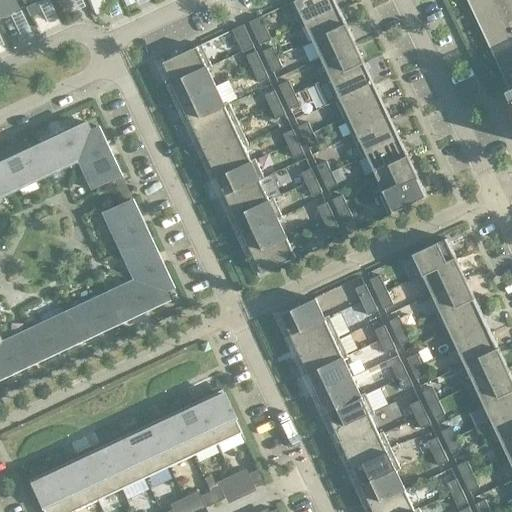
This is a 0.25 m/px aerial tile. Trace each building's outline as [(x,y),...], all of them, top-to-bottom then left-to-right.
[(1,0),(0,0),(0,19),(19,10),(14,0),(4,0),(2,1),(1,0)] [(89,0),(97,16),(108,10),(103,1),(104,0),(89,0)] [(337,7),(334,0),(296,0),(290,3),(301,27),(306,25),(305,23),(338,8),(337,7)] [(511,0),(467,0),(479,23),(511,7),(511,0)] [(41,12),(37,3),(27,8),(31,17),(41,12)] [(347,25),(338,6),(337,7),(338,8),(305,23),(306,25),(313,41),(347,25)] [(511,7),(479,23),(509,87),(510,87),(511,85),(511,7)] [(260,44),(272,39),(261,17),(249,22),(260,44)] [(232,30),(242,50),(242,52),(254,47),(244,25),(232,30)] [(356,43),(347,25),(313,41),(321,58),(354,42),(355,44),(356,43)] [(321,58),(330,76),(330,77),(363,62),(355,44),(354,42),(321,58)] [(212,66),(202,44),(163,62),(164,65),(161,66),(168,82),(172,81),(173,83),(207,67),(208,68),(212,66)] [(263,51),(268,62),(278,57),(273,47),(263,51)] [(247,56),(253,69),(262,64),(256,52),(247,56)] [(283,68),(278,57),(268,62),(273,72),(283,68)] [(373,83),(363,62),(330,77),(330,76),(325,78),(336,101),(373,83)] [(268,77),(262,64),(253,69),(259,81),(268,77)] [(207,67),(173,83),(182,102),(216,86),(208,68),(207,67)] [(279,85),(285,98),(295,94),(289,80),(279,85)] [(381,101),(373,83),(336,101),(344,118),(381,101)] [(224,104),(216,86),(182,102),(191,121),(225,105),(224,104)] [(266,95),(270,105),(279,101),(275,91),(266,95)] [(300,104),(295,94),(285,98),(290,109),(300,104)] [(284,111),(279,101),(270,105),(275,115),(284,111)] [(390,118),(381,101),(344,118),(352,136),(390,118)] [(238,121),(229,102),(224,104),(225,105),(191,121),(188,122),(193,132),(196,131),(199,139),(238,121)] [(399,138),(390,118),(352,136),(363,158),(367,156),(367,155),(400,140),(399,138)] [(85,121),(36,144),(49,172),(78,159),(89,129),(85,121)] [(248,144),(238,121),(199,139),(209,160),(243,144),(244,146),(248,144)] [(298,127),(303,137),(313,133),(308,122),(298,127)] [(97,125),(91,128),(89,129),(78,159),(91,187),(89,188),(90,189),(120,175),(97,125)] [(284,134),(289,144),(298,140),(293,130),(284,134)] [(318,143),(313,133),(303,137),(308,148),(318,143)] [(409,156),(400,138),(399,138),(400,140),(367,155),(367,156),(375,172),(409,156)] [(302,150),(298,140),(289,144),(293,154),(302,150)] [(49,172),(36,144),(0,160),(0,168),(10,190),(49,172)] [(209,160),(217,177),(218,178),(252,162),(251,161),(244,146),(243,144),(209,160)] [(418,176),(409,156),(375,172),(383,190),(384,192),(418,176)] [(255,158),(251,161),(252,162),(218,178),(217,177),(215,178),(220,188),(222,187),(226,195),(260,179),(260,180),(265,178),(255,158)] [(317,166),(322,176),(332,172),(327,161),(317,166)] [(0,195),(10,190),(0,168),(0,195)] [(302,173),(307,183),(316,179),(311,169),(302,173)] [(336,182),(332,172),(322,176),(327,187),(336,182)] [(427,196),(418,176),(384,192),(383,190),(379,192),(389,214),(390,214),(427,196)] [(260,179),(226,195),(227,197),(224,199),(228,208),(231,207),(236,217),(270,201),(269,199),(260,180),(260,179)] [(321,189),(316,179),(307,183),(311,193),(321,189)] [(333,200),(339,213),(349,208),(342,195),(333,200)] [(283,217),(273,197),(269,199),(270,201),(236,217),(244,234),(278,218),(278,219),(283,217)] [(149,238),(131,198),(101,212),(101,213),(103,213),(121,252),(149,238)] [(318,207),(324,220),(333,216),(327,203),(318,207)] [(354,219),(349,208),(339,213),(344,223),(354,219)] [(338,226),(333,216),(324,220),(329,230),(338,226)] [(278,218),(244,234),(253,253),(287,237),(278,219),(278,218)] [(296,257),(287,237),(253,253),(254,255),(250,257),(257,273),(261,271),(262,273),(296,257)] [(172,287),(149,238),(121,252),(134,280),(164,291),(172,287)] [(419,278),(423,276),(423,274),(456,259),(456,260),(457,260),(447,238),(409,256),(419,278)] [(423,274),(423,276),(432,294),(465,278),(464,277),(456,260),(456,259),(423,274)] [(465,276),(464,277),(465,278),(432,294),(441,313),(475,297),(465,276)] [(164,291),(134,280),(106,293),(119,321),(168,299),(164,291)] [(373,285),(378,295),(387,291),(382,280),(373,285)] [(356,289),(362,301),(371,297),(365,284),(356,289)] [(394,304),(387,291),(378,295),(384,309),(394,304)] [(119,321),(106,293),(67,311),(80,340),(119,321)] [(376,307),(371,297),(362,301),(367,311),(376,307)] [(483,314),(475,297),(441,313),(449,330),(483,314)] [(288,329),(291,335),(325,319),(324,318),(316,298),(288,311),(287,309),(277,314),(284,330),(288,329)] [(80,340),(67,311),(28,330),(41,358),(80,340)] [(491,332),(483,314),(449,330),(457,347),(491,332)] [(340,338),(329,315),(324,318),(325,319),(291,335),(301,356),(340,338)] [(390,321),(396,334),(406,330),(399,316),(390,321)] [(376,330),(381,340),(390,336),(385,326),(376,330)] [(0,377),(41,358),(28,330),(0,342),(0,377)] [(411,340),(406,330),(396,334),(401,345),(411,340)] [(499,349),(491,332),(457,347),(465,365),(499,349)] [(396,349),(390,336),(381,340),(386,353),(396,349)] [(348,357),(340,338),(301,356),(309,374),(343,358),(344,359),(348,357)] [(508,368),(499,349),(465,365),(474,384),(508,368)] [(407,358),(412,369),(422,364),(417,353),(407,358)] [(343,358),(309,374),(318,393),(352,377),(344,359),(343,358)] [(393,366),(399,379),(408,375),(402,362),(393,366)] [(427,375),(422,364),(412,369),(417,379),(427,375)] [(511,389),(511,376),(508,368),(474,384),(483,402),(483,403),(511,389)] [(412,385),(408,375),(399,379),(403,389),(412,385)] [(361,395),(352,377),(318,393),(327,412),(361,396),(361,395)] [(241,432),(220,386),(216,388),(218,391),(211,394),(210,391),(195,398),(216,444),(241,432)] [(432,387),(423,392),(429,405),(439,401),(432,387)] [(511,411),(511,389),(483,403),(483,402),(478,404),(487,423),(511,411)] [(374,413),(365,393),(361,395),(361,396),(327,412),(336,429),(369,414),(370,415),(374,413)] [(216,444),(195,398),(193,399),(194,402),(187,405),(186,402),(171,409),(193,455),(216,444)] [(445,414),(439,401),(429,405),(435,419),(445,414)] [(412,408),(417,418),(426,413),(421,403),(412,408)] [(193,455),(171,409),(169,410),(170,413),(163,416),(162,413),(147,420),(169,466),(193,455)] [(511,432),(511,411),(487,423),(496,442),(500,440),(500,438),(511,432)] [(431,423),(426,413),(417,418),(422,428),(431,423)] [(369,414),(336,429),(337,432),(334,433),(338,443),(341,441),(346,451),(380,435),(379,434),(370,415),(369,414)] [(169,466),(147,420),(145,421),(146,424),(140,427),(138,424),(123,431),(145,477),(169,466)] [(441,431),(446,442),(456,437),(451,427),(441,431)] [(145,477),(123,431),(121,433),(122,435),(116,438),(114,436),(99,443),(121,489),(145,477)] [(392,450),(383,432),(379,434),(380,435),(346,451),(353,467),(354,468),(392,450)] [(511,456),(511,432),(500,438),(500,440),(509,458),(511,456)] [(461,448),(456,437),(446,442),(451,453),(461,448)] [(428,442),(433,452),(442,448),(437,438),(428,442)] [(121,489),(99,443),(97,444),(98,447),(92,450),(90,447),(75,454),(97,500),(121,489)] [(448,460),(442,448),(433,452),(439,465),(448,460)] [(401,469),(392,450),(354,468),(353,467),(351,469),(356,479),(358,478),(362,485),(396,470),(396,471),(401,469)] [(97,500),(75,454),(73,455),(74,458),(68,461),(67,458),(52,465),(73,511),(97,500)] [(457,465),(463,479),(473,474),(467,461),(457,465)] [(70,511),(73,511),(52,465),(49,466),(50,469),(44,472),(43,469),(27,477),(43,511),(70,511)] [(263,480),(258,469),(248,473),(253,484),(263,480)] [(396,470),(362,485),(371,505),(405,489),(396,471),(396,470)] [(480,487),(473,474),(463,479),(470,492),(480,487)] [(448,484),(452,493),(453,494),(462,490),(457,480),(448,484)] [(219,487),(210,491),(215,502),(224,498),(219,487)] [(414,510),(405,489),(371,505),(374,511),(412,511),(415,511),(414,510)] [(466,499),(462,490),(453,494),(457,504),(466,499)] [(215,502),(210,491),(200,496),(205,507),(215,502)] [(475,504),(479,511),(491,511),(485,500),(475,504)]
